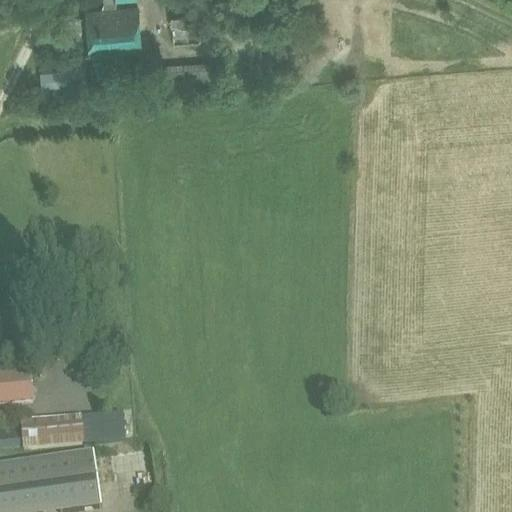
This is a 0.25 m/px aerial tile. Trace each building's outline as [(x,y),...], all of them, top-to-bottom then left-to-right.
[(103,0),(104,3),(101,10),(118,9),(115,2),(135,0),(103,0)] [(212,25),(286,25),(287,3),(213,2),(212,25)] [(169,7),(173,46),(200,43),(197,4),(169,7)] [(118,9),(101,10),(86,12),(90,57),(142,52),(138,7),(118,9)] [(158,72),(160,93),(225,88),(224,67),(158,72)] [(65,335),(63,291),(43,292),(45,336),(65,335)] [(0,405),(33,403),(30,373),(0,375),(0,405)] [(81,420),(84,447),(125,443),(122,415),(81,420)] [(23,452),(84,447),(81,420),(81,418),(20,424),(21,428),(23,450),(23,452)] [(0,451),(23,450),(21,428),(0,430),(0,451)] [(0,470),(0,511),(57,511),(99,506),(91,457),(0,470)]
